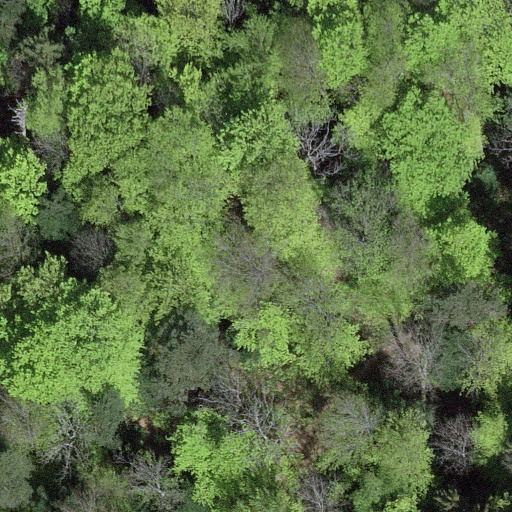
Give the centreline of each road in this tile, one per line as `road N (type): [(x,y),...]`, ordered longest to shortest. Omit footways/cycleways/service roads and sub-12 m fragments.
road 1 (track): [(267,511),(343,388),(380,350)]
road 2 (track): [(511,278),(380,350)]
